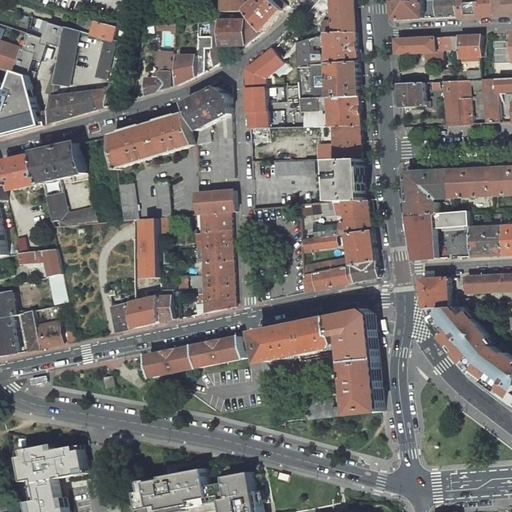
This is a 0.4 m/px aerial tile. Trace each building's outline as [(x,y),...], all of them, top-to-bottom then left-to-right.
[(223,0),(223,12),(244,12),(246,12),(245,0),(223,0)] [(266,33),(286,10),(288,9),(279,1),(277,3),(274,0),(260,0),(249,12),(253,18),(266,33)] [(280,0),(279,1),(288,9),(293,9),(301,0),(280,0)] [(359,33),(357,0),(334,0),(336,22),(325,23),(326,35),(359,33)] [(431,0),(425,0),(397,2),(398,20),(458,17),(457,0),(431,0)] [(457,0),(458,17),(467,17),(466,9),(466,0),(457,0)] [(480,0),(481,4),(476,4),(476,9),(474,8),(475,17),(498,15),(497,0),(480,0)] [(511,0),(497,0),(498,15),(511,14),(511,0)] [(475,17),(474,8),(466,9),(467,17),(475,17)] [(266,33),(253,18),(250,21),(249,46),(250,46),(266,33)] [(225,46),(249,46),(250,21),(224,21),(224,22),(224,46),(225,46)] [(51,25),(37,22),(34,34),(49,37),(51,25)] [(119,28),(98,22),(98,23),(95,36),(111,41),(111,40),(116,42),(119,28)] [(224,46),(224,22),(214,23),(213,33),(214,33),(215,57),(217,67),(224,64),(225,46),(224,46)] [(76,61),(81,32),(68,28),(62,59),(76,61)] [(359,33),(326,35),(301,43),(303,68),(314,68),(313,66),(361,63),(359,33)] [(462,58),(482,58),(486,58),(485,36),(453,37),(453,51),(454,53),(462,53),(462,58)] [(453,37),(398,40),(400,63),(410,63),(410,58),(418,58),(418,54),(427,53),(428,67),(445,66),(445,51),(453,51),(453,37)] [(111,80),(120,43),(116,42),(111,40),(111,41),(101,77),(111,80)] [(25,49),(0,41),(0,65),(18,72),(25,49)] [(288,81),(290,116),(276,117),(277,130),(285,129),(305,128),(305,117),(306,117),(305,113),(305,99),(303,68),(301,43),(300,44),(286,59),(288,81)] [(496,60),(503,61),(505,53),(507,54),(509,46),(499,45),(496,60)] [(251,86),(288,81),(286,59),(278,49),(251,71),(251,86)] [(162,53),(161,66),(164,66),(164,80),(150,79),(150,96),(177,88),(177,53),(162,53)] [(201,76),(201,56),(180,56),(180,86),(201,76)] [(37,103),(44,64),(31,62),(23,101),(37,103)] [(305,99),(363,97),(361,63),(313,66),(314,68),(303,68),(305,99)] [(71,86),(75,66),(61,64),(58,84),(71,86)] [(0,82),(10,86),(14,74),(0,68),(0,82)] [(500,93),(511,92),(511,79),(500,80),(500,93)] [(487,124),(502,123),(500,93),(500,80),(484,81),(485,95),(487,124)] [(474,124),(473,101),(472,100),(470,81),(459,82),(461,125),(474,124)] [(477,82),(478,96),(485,95),(484,81),(477,82)] [(446,82),(449,126),(461,125),(459,82),(446,82)] [(403,107),(427,106),(428,108),(431,108),(430,102),(428,102),(426,83),(401,84),(403,107)] [(223,180),(237,180),(236,146),(234,98),(221,89),(189,105),(203,131),(199,145),(213,142),(213,131),(216,130),(214,126),(219,123),(221,132),(223,180)] [(113,90),(55,98),(53,124),(109,108),(113,90)] [(337,127),(364,126),(363,97),(305,99),(305,113),(325,112),(325,114),(333,114),(334,115),(331,115),(332,117),(334,117),(333,122),(324,123),(324,128),(337,127)] [(32,130),(37,103),(23,101),(16,135),(32,130)] [(320,128),(324,128),(324,123),(333,122),(334,117),(332,117),(331,115),(334,115),(333,114),(325,114),(325,112),(305,113),(306,117),(305,117),(305,128),(306,128),(320,128)] [(121,169),(199,145),(190,115),(116,137),(121,169)] [(276,117),(252,118),(253,131),(277,130),(276,117)] [(336,161),(366,159),(366,158),(364,126),(337,127),(338,141),(338,146),(328,147),(329,155),(321,155),(321,161),(336,161)] [(324,128),(320,128),(320,142),(338,141),(337,127),(324,128)] [(83,144),(38,154),(45,184),(89,175),(83,144)] [(321,155),(329,155),(328,147),(320,147),(321,155)] [(38,154),(7,162),(14,191),(45,184),(38,154)] [(369,203),(367,159),(366,159),(336,161),(338,204),(348,203),(369,203)] [(278,176),(318,175),(317,161),(277,163),(278,176)] [(0,201),(3,213),(12,211),(0,163),(0,201)] [(496,197),(511,196),(511,167),(495,168),(496,197)] [(496,197),(495,168),(454,170),(456,198),(496,197)] [(454,170),(409,172),(412,216),(442,215),(442,214),(441,203),(437,203),(437,199),(456,198),(454,170)] [(157,182),(159,219),(162,219),(171,218),(173,218),(171,180),(157,182)] [(123,186),(127,221),(137,221),(141,220),(136,184),(123,186)] [(238,192),(201,194),(201,215),(204,215),(233,213),(238,212),(238,192)] [(65,193),(49,197),(56,227),(100,223),(97,210),(94,210),(71,215),(69,207),(68,207),(65,193)] [(351,235),(376,232),(372,203),(369,203),(348,203),(338,204),(315,206),(316,216),(327,215),(328,218),(349,216),(349,223),(341,224),(341,226),(325,228),(325,226),(315,227),(316,240),(339,237),(351,235)] [(202,272),(202,275),(196,276),(196,279),(197,279),(208,279),(208,287),(208,289),(208,297),(202,297),(202,307),(209,307),(209,315),(238,308),(233,213),(204,215),(205,233),(199,234),(199,248),(206,248),(207,259),(201,260),(201,264),(207,263),(207,272),(202,272)] [(419,253),(421,260),(441,258),(440,229),(472,227),(473,227),(473,213),(442,214),(442,215),(412,216),(416,233),(419,253)] [(171,233),(171,218),(162,219),(163,234),(171,233)] [(163,234),(162,219),(159,219),(149,220),(150,257),(164,256),(163,234)] [(511,226),(472,228),(472,231),(474,257),(511,254),(511,226)] [(353,251),(378,247),(376,232),(351,235),(352,246),(350,246),(350,248),(353,248),(353,251)] [(313,251),(340,247),(339,237),(316,240),(305,242),(306,258),(314,257),(313,251)] [(446,239),(447,255),(466,254),(466,238),(446,239)] [(20,242),(23,253),(24,253),(30,253),(32,253),(29,240),(20,242)] [(0,259),(10,257),(12,256),(7,241),(0,242),(0,259)] [(307,277),(349,268),(356,267),(380,262),(378,247),(353,251),(354,258),(315,266),(314,257),(306,258),(307,277)] [(26,264),(49,261),(53,278),(65,275),(60,249),(32,253),(30,253),(24,253),(26,264)] [(380,262),(356,267),(359,284),(382,279),(380,262)] [(359,284),(356,267),(349,268),(352,285),(359,284)] [(349,268),(307,277),(308,294),(352,285),(349,268)] [(511,274),(470,277),(471,292),(511,289),(511,274)] [(50,278),(56,308),(71,305),(65,275),(53,278),(50,278)] [(458,296),(455,296),(454,277),(425,279),(428,309),(429,309),(467,307),(472,307),(471,300),(458,300),(458,296)] [(208,287),(208,279),(197,279),(198,290),(202,290),(202,297),(208,297),(208,289),(208,287)] [(166,298),(167,323),(179,321),(179,297),(174,297),(173,290),(166,290),(166,298)] [(0,295),(0,319),(15,316),(19,316),(16,302),(15,295),(14,293),(0,295)] [(167,323),(166,298),(154,300),(153,297),(148,298),(148,301),(140,303),(141,329),(167,323)] [(115,309),(120,333),(141,329),(140,303),(115,309)] [(201,307),(201,316),(209,315),(209,307),(202,307),(201,307)] [(467,307),(429,309),(434,318),(446,338),(467,364),(468,363),(471,360),(478,366),(480,368),(492,377),(488,382),(511,400),(511,354),(510,353),(508,356),(496,347),(492,342),(494,339),(467,307)] [(386,410),(377,315),(369,310),(260,332),(266,361),(338,347),(340,346),(341,345),(341,342),(340,336),(349,334),(356,413),(386,410)] [(40,329),(38,318),(37,312),(25,314),(32,351),(43,349),(40,329)] [(0,358),(22,354),(15,316),(0,319),(0,358)] [(69,324),(72,343),(79,342),(75,323),(69,324)] [(61,325),(40,329),(43,349),(66,344),(61,325)] [(154,377),(248,357),(244,336),(149,355),(154,377)] [(471,360),(468,363),(474,370),(478,366),(471,360)] [(480,368),(476,373),(488,382),(492,377),(480,368)] [(104,379),(106,388),(116,386),(114,376),(104,379)] [(328,416),(348,414),(347,406),(337,407),(337,399),(326,400),(328,416)] [(306,418),(328,416),(326,400),(304,402),(306,418)] [(63,442),(25,450),(31,481),(36,480),(40,497),(35,499),(37,511),(76,511),(74,496),(69,497),(65,477),(95,471),(89,444),(65,449),(63,442)] [(210,468),(144,480),(145,490),(141,491),(144,511),(199,511),(225,507),(226,511),(267,511),(263,490),(260,491),(256,471),(231,476),(232,482),(214,485),(210,468)]
